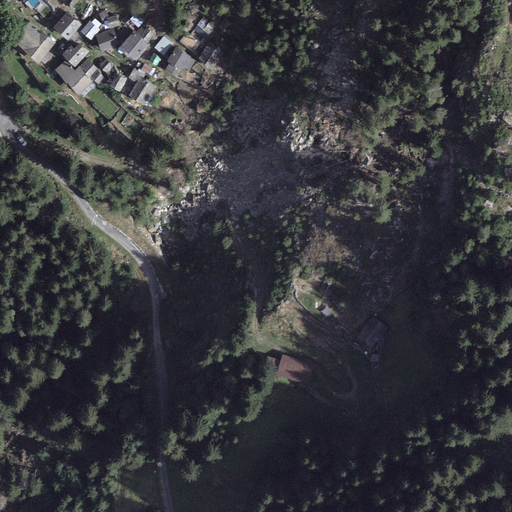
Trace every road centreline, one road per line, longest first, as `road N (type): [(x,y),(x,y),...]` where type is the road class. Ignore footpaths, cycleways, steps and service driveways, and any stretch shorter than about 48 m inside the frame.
road 1 (unclassified): [(155,283),(169,511)]
road 2 (track): [(0,117),(125,237),(155,283)]
